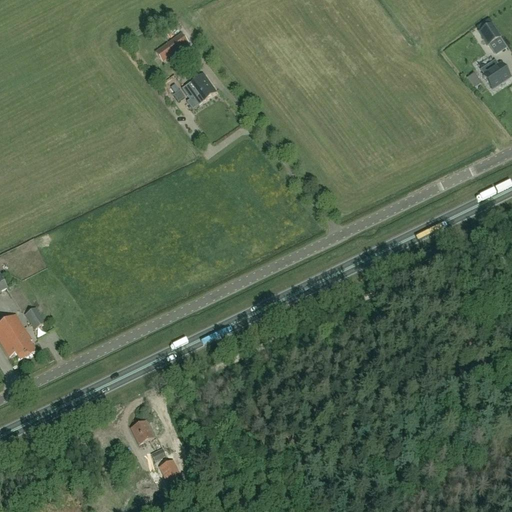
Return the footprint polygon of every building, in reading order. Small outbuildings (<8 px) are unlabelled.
[(479,33),(488,46),(500,38),(491,25),(479,33)] [(162,63),(188,44),(181,35),(155,54),(162,63)] [(505,83),(510,79),(501,65),(498,67),(495,62),(481,71),(484,76),(483,77),(492,91),(502,84),(501,83),(504,81),(505,83)] [(204,75),(189,85),(195,94),(188,99),(191,102),(188,104),(192,111),(195,109),(196,109),(217,94),(204,75)] [(473,76),(468,79),(474,87),(479,84),(473,76)] [(35,332),(46,325),(36,309),(25,316),(35,332)] [(20,364),(37,353),(30,343),(32,342),(16,316),(0,325),(0,344),(9,359),(15,355),(20,364)] [(139,447),(154,440),(146,423),(130,430),(139,447)] [(182,485),(177,474),(172,463),(161,468),(166,479),(171,490),(173,494),(184,488),(182,485)]
